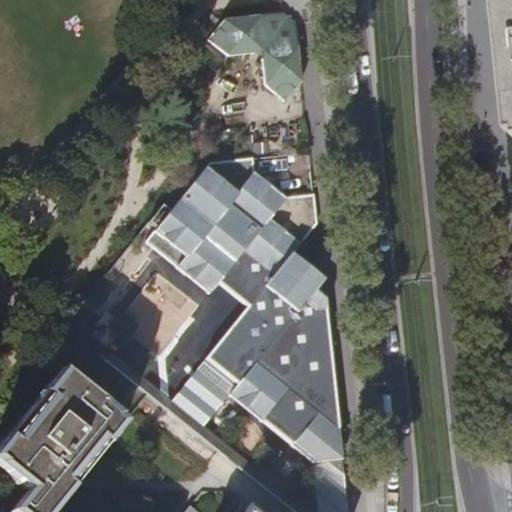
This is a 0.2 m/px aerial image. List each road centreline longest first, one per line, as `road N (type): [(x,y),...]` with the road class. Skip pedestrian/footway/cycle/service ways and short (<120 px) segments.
road 1 (primary): [(349,0),(398,410),(401,511)]
road 2 (primary): [(480,511),(446,266),(429,0)]
